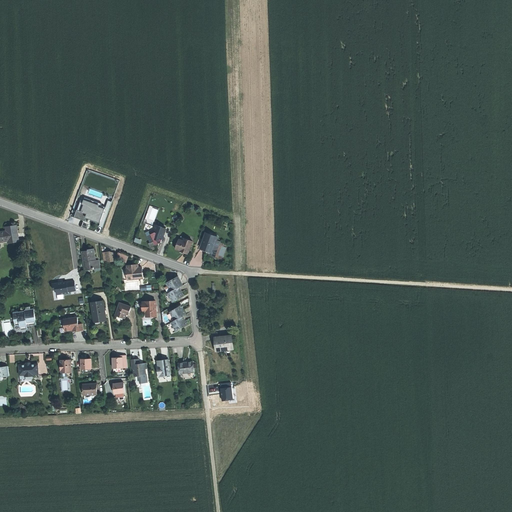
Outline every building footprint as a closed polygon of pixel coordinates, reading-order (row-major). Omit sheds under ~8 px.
[(76,209),(74,217),(85,221),(86,217),(89,218),(89,217),(91,217),(93,218),(92,220),(100,223),(105,208),(99,205),(100,203),(91,200),(91,202),(89,206),(82,204),(80,203),(78,210),(76,209)] [(153,216),(156,217),(159,209),(150,206),(149,211),(154,213),(153,216)] [(154,228),(145,232),(150,242),(154,241),(156,245),(161,242),(162,241),(163,239),(165,238),(164,235),(166,228),(155,224),(154,228)] [(7,231),(0,232),(0,241),(8,240),(9,242),(18,241),(16,226),(10,227),(6,227),(7,231)] [(212,252),(216,240),(218,237),(206,233),(201,248),(206,250),(212,252)] [(183,252),(188,254),(193,241),(185,238),(184,241),(179,239),(176,249),(180,250),(180,251),(183,252)] [(220,242),(216,240),(212,252),(210,255),(215,257),(220,242)] [(91,249),(88,249),(89,251),(83,252),(84,263),(86,263),(87,270),(101,268),(99,259),(96,260),(94,249),(91,249)] [(110,251),(106,252),(107,261),(115,260),(114,253),(110,251)] [(128,279),(140,278),(140,273),(142,273),(142,267),(138,268),(138,265),(136,265),(134,265),(134,266),(127,267),(128,269),(127,269),(128,279)] [(182,296),(184,295),(179,287),(183,285),(178,277),(177,278),(176,279),(175,280),(174,278),(167,283),(169,286),(165,288),(173,302),(180,298),(180,297),(181,296),(182,296)] [(76,292),(75,280),(52,282),(52,287),(56,287),(56,293),(76,292)] [(92,302),(95,322),(101,321),(107,320),(104,300),(100,301),(92,302)] [(151,317),(156,317),(154,302),(144,303),(144,304),(141,304),(142,309),(145,308),(146,313),(146,318),(151,317)] [(125,318),(127,314),(128,311),(129,312),(131,307),(120,303),(115,315),(125,318)] [(175,320),(171,322),(176,331),(184,327),(183,326),(184,325),(185,325),(187,324),(182,316),(186,314),(182,306),(180,307),(180,308),(178,309),(178,308),(170,312),(175,320)] [(25,311),(25,312),(14,313),(15,325),(13,325),(15,335),(26,334),(33,333),(32,325),(36,324),(34,309),(25,311)] [(76,331),(83,330),(82,323),(79,324),(78,317),(66,319),(67,323),(64,324),(66,331),(72,330),(73,330),(73,329),(75,329),(76,331)] [(217,350),(233,348),(232,335),(215,337),(216,345),(217,350)] [(118,357),(112,358),(113,368),(127,367),(127,355),(122,355),(122,357),(118,357)] [(71,371),(71,370),(70,358),(65,358),(60,359),(61,370),(61,372),(71,371)] [(92,369),(92,359),(87,359),(82,359),(82,369),(83,369),(83,373),(92,372),(92,369)] [(140,376),(140,383),(147,382),(146,374),(145,369),(147,369),(146,363),(142,363),(140,364),(139,359),(131,360),(132,369),(134,368),(135,376),(140,376)] [(160,377),(172,375),(170,360),(164,360),(159,361),(160,366),(161,366),(161,369),(159,369),(160,377)] [(180,374),(194,372),(193,361),(185,362),(179,363),(180,374)] [(27,364),(25,364),(25,365),(19,365),(20,375),(25,375),(26,376),(32,376),(33,375),(38,374),(38,364),(32,364),(30,364),(29,364),(28,364),(27,364)] [(2,377),(9,376),(8,366),(1,367),(1,366),(0,365),(0,379),(2,379),(2,377)] [(114,393),(124,392),(123,383),(113,384),(113,389),(114,393)] [(97,384),(84,384),(85,399),(97,398),(97,391),(97,389),(97,384)] [(143,391),(144,399),(152,398),(152,394),(148,394),(149,397),(146,397),(145,391),(143,391)]
